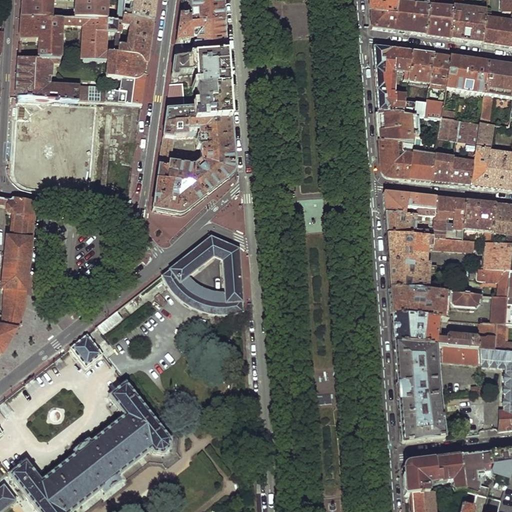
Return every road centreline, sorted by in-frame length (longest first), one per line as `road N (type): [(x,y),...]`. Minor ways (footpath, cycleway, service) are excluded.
road 1 (primary): [(379,458),(361,186)]
road 2 (primary): [(255,251),(273,511)]
road 3 (residential): [(139,221),(173,0)]
road 4 (residential): [(162,259),(0,388)]
road 5 (residential): [(10,0),(0,178)]
road 6 (primary): [(238,0),(249,175)]
road 7 (residential): [(350,41),(511,60)]
road 8 (residential): [(511,201),(361,186)]
road 9 (primary): [(361,186),(350,41)]
road 10 (residential): [(0,191),(139,221)]
road 11 (unknown): [(153,129),(58,120),(39,132),(39,156)]
road 12 (residential): [(379,458),(511,441)]
